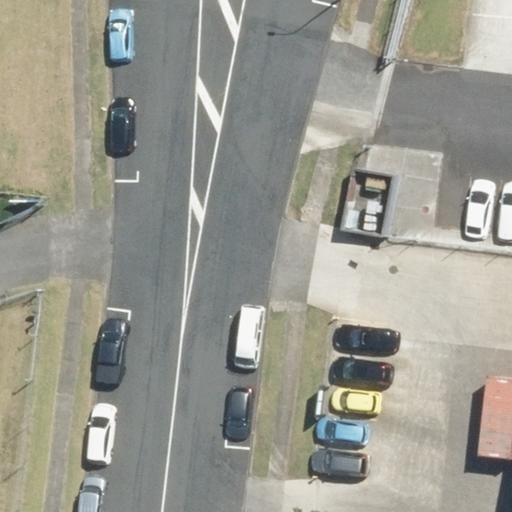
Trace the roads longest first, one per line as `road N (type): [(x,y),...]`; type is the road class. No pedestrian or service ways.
road 1 (unclassified): [(167,511),(213,128)]
road 2 (unknown): [(203,215),(0,226)]
road 3 (unclassified): [(252,0),(213,128)]
road 4 (unclassified): [(213,128),(198,0)]
